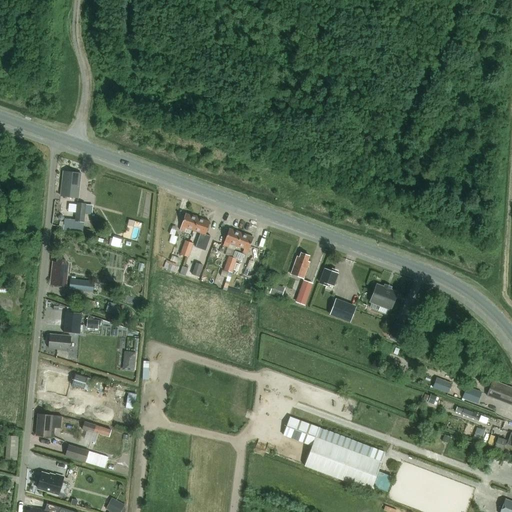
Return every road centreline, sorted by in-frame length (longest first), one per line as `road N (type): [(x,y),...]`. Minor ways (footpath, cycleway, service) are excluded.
road 1 (tertiary): [(511,336),(475,298),(423,271),(63,140)]
road 2 (residential): [(63,140),(56,147),(19,511)]
road 3 (track): [(75,145),(87,99),(79,0)]
